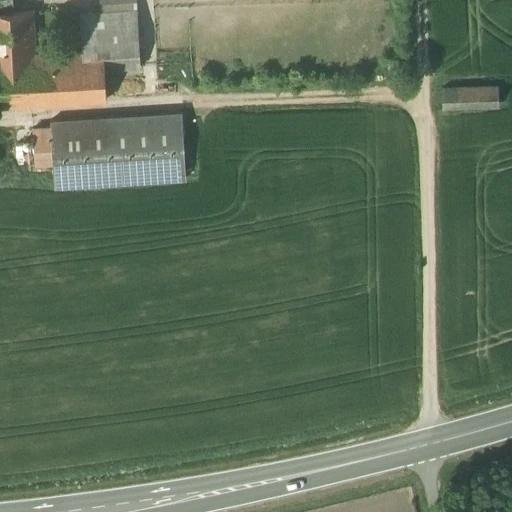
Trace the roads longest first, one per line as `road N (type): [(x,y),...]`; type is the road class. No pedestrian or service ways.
road 1 (track): [(419,0),(430,444)]
road 2 (track): [(420,96),(0,114)]
road 3 (secondary): [(97,511),(430,444)]
